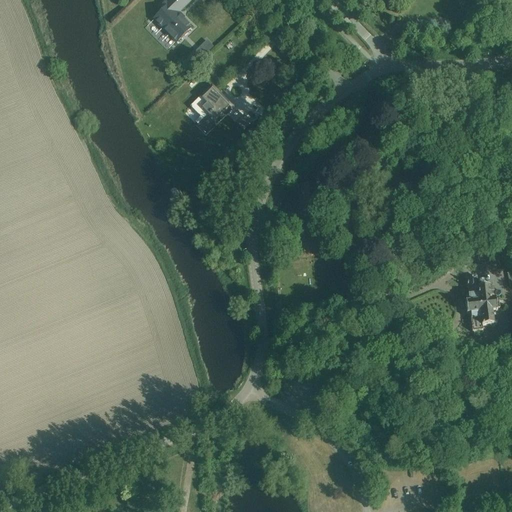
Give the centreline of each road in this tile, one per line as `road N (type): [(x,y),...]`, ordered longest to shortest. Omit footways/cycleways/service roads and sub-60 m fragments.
road 1 (tertiary): [(249,388),(261,346),(251,236),(259,202),(290,143),(346,89)]
road 2 (tertiary): [(0,506),(218,419),(249,388)]
road 3 (unclassified): [(369,511),(343,444),(249,388)]
road 4 (residential): [(346,89),(251,0)]
road 5 (tertiary): [(511,58),(437,67),(384,63)]
